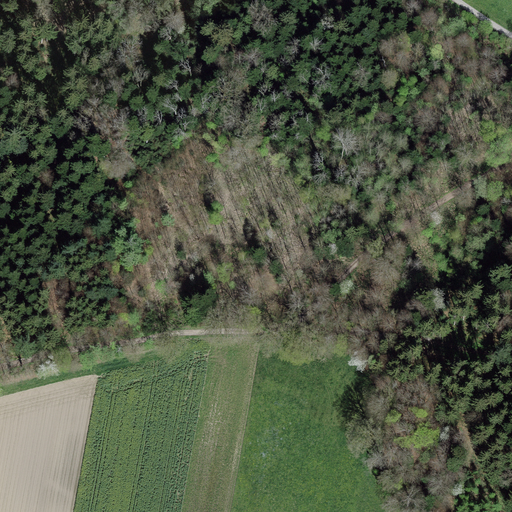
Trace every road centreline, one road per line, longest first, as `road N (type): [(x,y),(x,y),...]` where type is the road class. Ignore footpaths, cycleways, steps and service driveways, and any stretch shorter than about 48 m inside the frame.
road 1 (track): [(511,165),(377,245),(298,327),(165,334),(0,366)]
road 2 (track): [(0,232),(37,210),(84,115),(183,0)]
